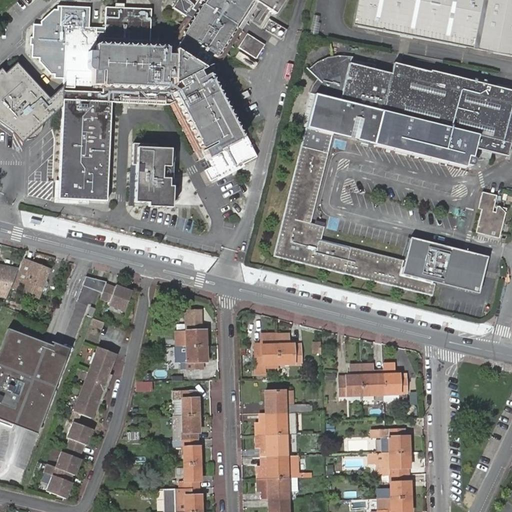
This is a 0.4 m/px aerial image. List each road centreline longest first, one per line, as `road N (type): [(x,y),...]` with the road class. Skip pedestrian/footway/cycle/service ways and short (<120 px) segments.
road 1 (residential): [(511,257),(328,205),(339,160),(458,185),(511,173)]
road 2 (residential): [(149,266),(121,412),(84,507),(68,511),(0,494)]
road 3 (residential): [(233,511),(225,286)]
road 4 (residential): [(225,286),(441,338)]
road 5 (residential): [(441,338),(439,511)]
road 6 (residential): [(0,228),(149,266)]
